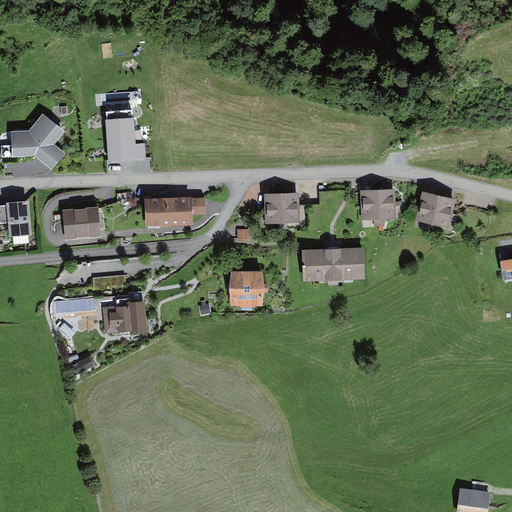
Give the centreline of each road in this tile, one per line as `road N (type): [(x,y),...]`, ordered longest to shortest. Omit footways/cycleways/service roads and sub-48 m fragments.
road 1 (residential): [(0,262),(196,244),(217,230),(244,174)]
road 2 (residential): [(244,174),(391,171),(511,196)]
road 3 (residential): [(0,185),(244,174)]
